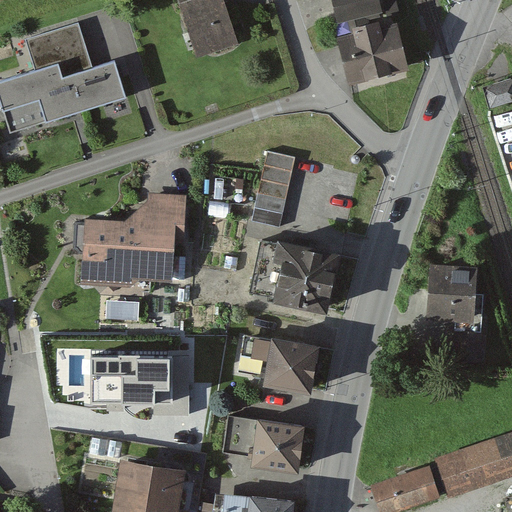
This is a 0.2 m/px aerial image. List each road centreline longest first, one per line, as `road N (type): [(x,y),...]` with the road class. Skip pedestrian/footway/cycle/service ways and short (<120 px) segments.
road 1 (secondary): [(418,168),(370,321),(332,511)]
road 2 (residential): [(0,200),(322,94)]
road 3 (secondary): [(482,0),(418,168)]
road 4 (residential): [(52,511),(26,364)]
road 5 (residential): [(418,168),(373,142),(322,94)]
